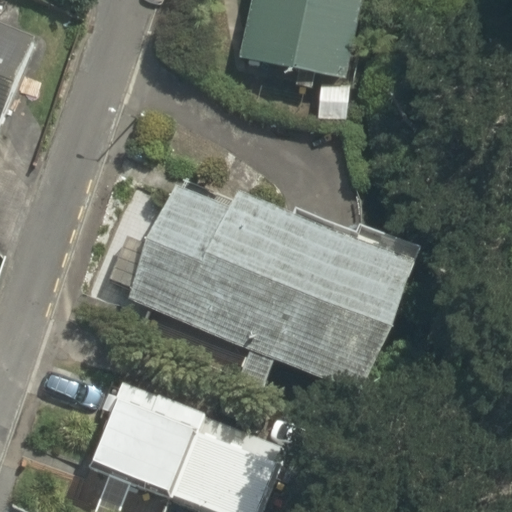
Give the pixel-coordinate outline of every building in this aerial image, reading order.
[(349,88),(369,0),(255,0),(241,63),(349,88)] [(0,143),(40,49),(0,31),(0,143)] [(319,123),(349,127),(354,94),(324,90),(319,123)] [(278,370),(364,410),(422,282),(243,201),(235,217),(180,191),(150,250),(130,241),(111,284),(135,293),(131,304),(252,359),(240,383),(266,396),(278,370)] [(269,511),(292,458),(114,385),(71,484),(138,511),(269,511)]
